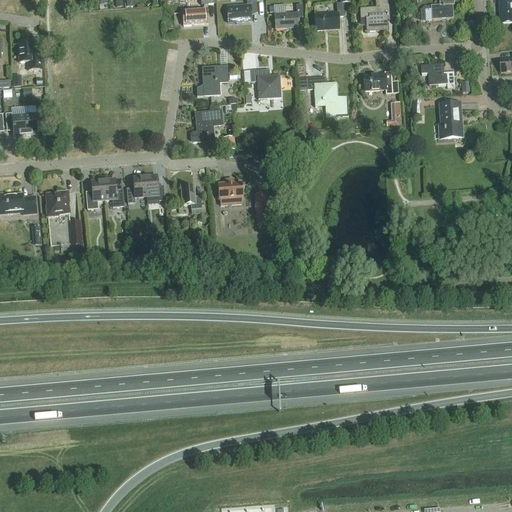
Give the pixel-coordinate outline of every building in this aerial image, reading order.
[(123,8),(122,0),(114,0),(116,9),(123,8)] [(337,15),(314,17),(315,33),(338,31),(337,19),(344,18),(343,5),(350,5),(349,0),(339,0),(340,5),(336,5),(337,15)] [(386,21),(389,21),(387,0),(378,0),(379,9),(359,10),(360,27),(365,27),(365,33),(387,32),(386,21)] [(453,7),(455,7),(454,0),(439,0),(440,7),(424,8),(420,12),(421,22),(454,20),(453,7)] [(511,0),(505,0),(499,0),(501,26),(511,25),(511,0)] [(250,13),(257,12),(256,1),(247,1),(247,7),(227,9),(228,24),(251,23),(250,13)] [(297,19),(303,19),(302,6),(296,7),(297,15),(284,16),(274,17),(275,31),(298,29),(297,19)] [(183,27),(209,26),(209,10),(182,12),(183,27)] [(42,59),(34,59),(33,44),(18,45),(19,64),(28,64),(28,72),(42,71),(42,59)] [(511,61),(500,62),(500,75),(511,74),(511,61)] [(455,89),(454,74),(443,74),(442,66),(421,68),(421,76),(428,76),(429,87),(447,86),(447,90),(455,89)] [(202,87),(196,91),(197,98),(220,97),(219,85),(228,85),(227,68),(202,69),(202,87)] [(258,101),(281,100),(279,77),(269,78),(269,71),(250,73),(250,84),(256,83),(258,101)] [(384,76),(362,77),(363,93),(385,92),(385,96),(392,96),(398,96),(397,84),(391,84),(390,73),(384,74),(384,76)] [(13,88),(22,88),(21,76),(13,77),(13,88)] [(326,79),(299,81),(300,92),(314,91),(315,109),(327,108),(328,119),(349,118),(347,98),(337,99),(336,85),(326,85),(326,79)] [(469,83),(461,83),(462,94),(470,93),(469,83)] [(11,91),(3,92),(3,99),(11,99),(11,91)] [(421,116),(421,102),(413,102),(413,116),(421,116)] [(402,126),(401,103),(392,104),(393,122),(388,122),(388,126),(402,126)] [(442,141),(463,139),(460,105),(440,106),(442,141)] [(24,116),(25,137),(37,136),(36,126),(43,125),(42,112),(35,113),(35,115),(24,116)] [(192,134),(190,136),(191,142),(193,144),(197,144),(213,142),(212,128),(221,127),(220,113),(195,115),(197,134),(192,134)] [(25,137),(24,116),(12,117),(12,115),(5,115),(6,128),(12,128),(13,138),(25,137)] [(237,150),(248,149),(247,138),(236,138),(237,150)] [(223,152),(234,151),(233,139),(222,139),(223,152)] [(144,178),(146,198),(158,197),(158,203),(164,202),(163,187),(157,188),(156,177),(144,178)] [(134,199),(146,198),(144,178),(132,179),(133,190),(126,190),(127,206),(134,205),(134,199)] [(102,182),(104,202),(111,201),(112,209),(123,208),(122,191),(115,191),(114,181),(102,182)] [(96,203),(104,202),(102,182),(90,183),(91,193),(85,194),(87,212),(97,211),(96,203)] [(243,207),(242,200),(241,184),(217,186),(219,209),(243,207)] [(201,211),(200,198),(194,198),(193,188),(180,189),(182,207),(190,206),(191,217),(202,216),(201,211)] [(67,194),(45,196),(47,218),(50,247),(71,245),(69,216),(67,194)] [(21,195),(6,197),(6,195),(0,195),(0,216),(22,215),(22,216),(35,215),(34,198),(21,199),(21,195)] [(256,227),(268,226),(266,195),(254,196),(256,227)] [(79,224),(72,224),(74,245),(81,244),(79,224)] [(33,247),(41,246),(39,227),(31,227),(33,247)] [(209,239),(199,240),(199,246),(205,246),(206,251),(209,250),(209,239)] [(123,256),(111,256),(111,269),(123,269),(123,256)]
